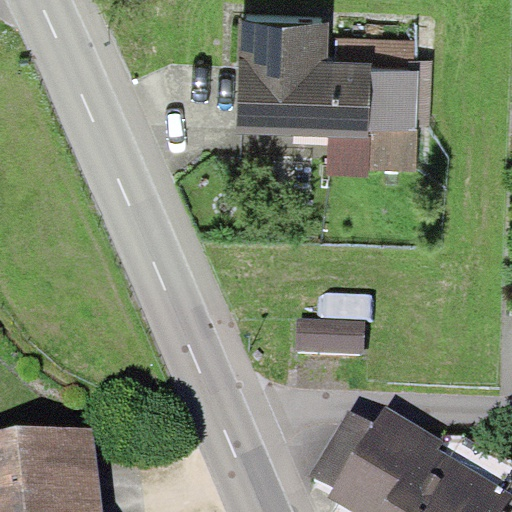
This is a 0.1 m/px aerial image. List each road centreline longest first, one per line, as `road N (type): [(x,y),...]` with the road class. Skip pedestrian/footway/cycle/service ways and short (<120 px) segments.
road 1 (secondary): [(39,0),(225,414)]
road 2 (unclassified): [(225,414),(338,401),(511,408)]
